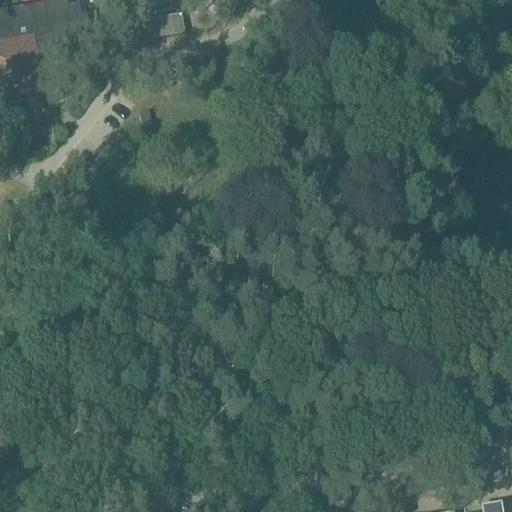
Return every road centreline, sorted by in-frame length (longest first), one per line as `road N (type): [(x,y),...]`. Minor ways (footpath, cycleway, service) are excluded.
road 1 (unclassified): [(46,171),(42,238),(77,403),(94,448),(140,497),(189,507),(511,445)]
road 2 (unclassified): [(46,171),(135,55),(254,30),(280,0)]
